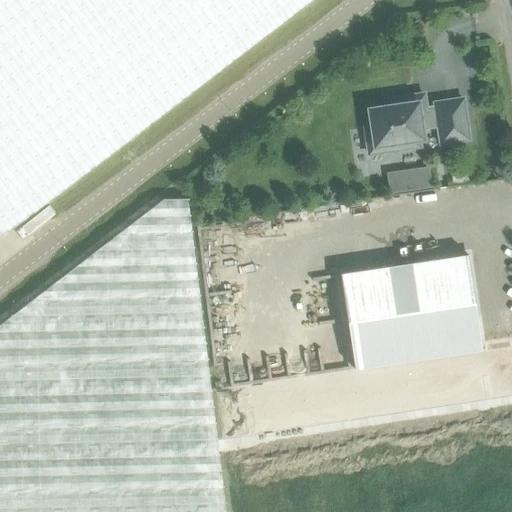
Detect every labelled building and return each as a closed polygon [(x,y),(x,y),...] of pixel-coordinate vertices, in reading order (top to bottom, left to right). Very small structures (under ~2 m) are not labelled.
[(0,0),(0,236),(308,0),(0,0)] [(372,127),(365,128),(369,156),(421,148),(421,146),(468,139),(462,98),(434,103),(435,107),(425,108),(423,94),(398,97),(398,99),(369,104),(372,127)] [(428,166),(387,172),(390,192),(431,186),(428,166)] [(227,511),(189,199),(163,199),(0,324),(0,511),(227,511)] [(467,253),(340,273),(354,369),(482,350),(467,253)]
